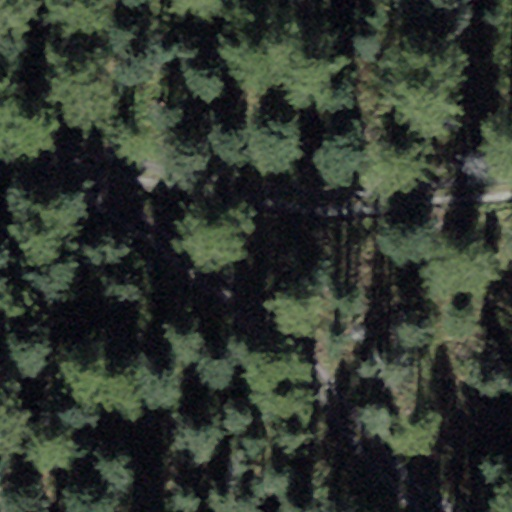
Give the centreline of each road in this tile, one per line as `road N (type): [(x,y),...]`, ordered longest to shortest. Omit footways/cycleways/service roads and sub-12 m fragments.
road 1 (track): [(511,187),(307,218),(0,145)]
road 2 (track): [(465,511),(369,444),(133,177)]
